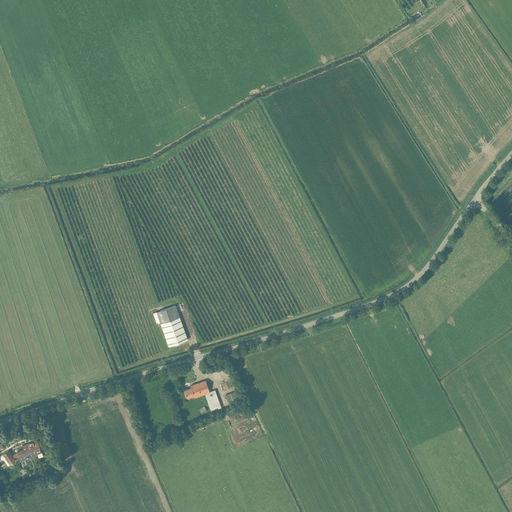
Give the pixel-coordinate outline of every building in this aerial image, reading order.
[(188,340),(175,306),(153,313),(157,324),(160,323),(169,346),(188,340)] [(220,372),(211,373),(213,380),(230,376),(229,373),(221,375),(220,372)] [(194,398),(205,394),(211,411),(221,408),(215,390),(210,392),(205,380),(190,386),(190,388),(184,390),(187,398),(193,396),(194,398)] [(237,391),(225,395),(228,405),(241,400),(237,391)] [(204,406),(199,410),(202,415),(207,411),(204,406)] [(38,455),(37,454),(41,452),(37,441),(22,446),(23,449),(16,452),(17,453),(12,455),(8,450),(2,454),(10,465),(16,461),(14,458),(18,457),(20,461),(38,455)]
